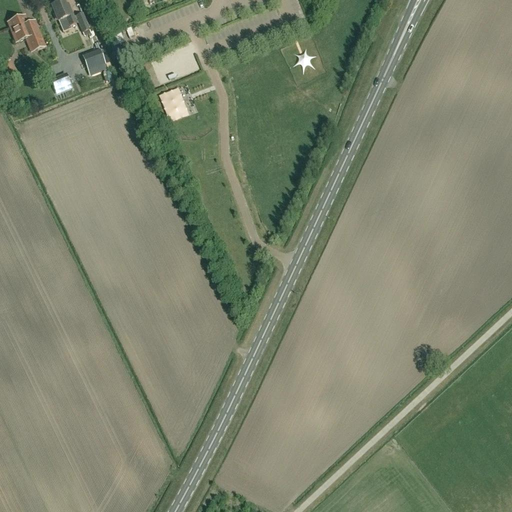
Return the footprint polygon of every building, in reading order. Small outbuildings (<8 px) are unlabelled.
[(67,5),(65,6),(63,1),(57,4),(57,2),(52,4),(53,5),(51,6),(58,22),(62,33),(71,30),(70,27),(75,24),(67,5)] [(83,37),(91,34),(83,15),(75,18),(83,37)] [(27,25),(24,18),(8,24),(16,44),(26,40),(31,54),(37,51),(44,48),(34,22),(27,25)] [(134,29),(128,31),(131,39),(137,37),(134,29)] [(111,37),(116,48),(128,44),(123,33),(111,37)] [(148,49),(141,51),(144,59),(159,53),(157,46),(148,49)] [(119,62),(131,57),(129,50),(117,54),(119,62)] [(100,52),(91,55),(83,58),(90,77),(107,70),(100,52)] [(0,68),(0,72),(1,73),(0,74),(0,79),(2,82),(5,80),(8,85),(18,79),(8,63),(0,68)] [(56,95),(63,93),(58,79),(50,82),(56,95)]
